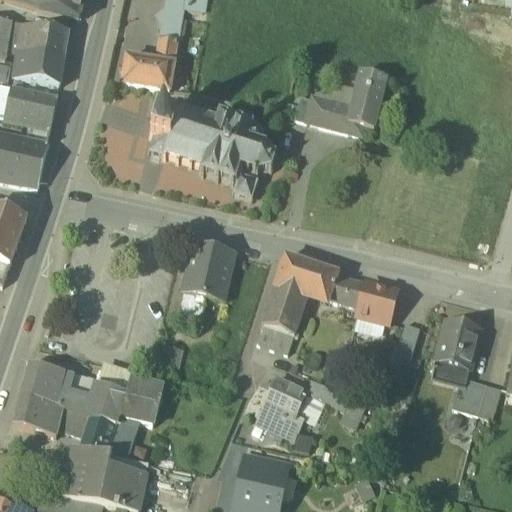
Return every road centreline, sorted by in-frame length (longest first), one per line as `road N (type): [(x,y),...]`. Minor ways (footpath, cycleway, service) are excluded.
road 1 (residential): [(279,250),(78,204),(50,207)]
road 2 (residential): [(494,301),(279,250)]
road 3 (tertiary): [(50,207),(107,0)]
road 4 (residential): [(245,401),(241,369),(279,250)]
road 5 (tertiary): [(0,355),(50,207)]
